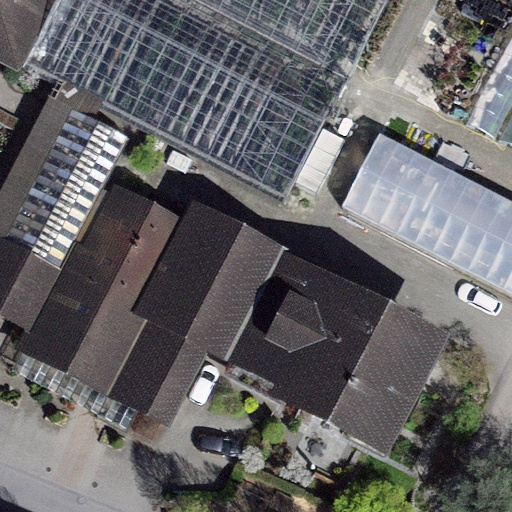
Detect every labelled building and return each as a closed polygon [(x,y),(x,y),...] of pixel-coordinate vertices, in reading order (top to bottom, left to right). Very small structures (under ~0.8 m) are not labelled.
[(0,0),(0,64),(21,75),(23,71),(59,0),(0,0)] [(59,0),(23,71),(54,87),(101,112),(283,207),(389,0),(59,0)] [(101,112),(54,87),(0,196),(0,239),(59,272),(129,138),(97,123),(101,112)] [(511,203),(379,136),(344,209),(511,295),(511,203)] [(387,458),(451,339),(193,202),(182,220),(113,185),(66,275),(59,272),(0,239),(0,319),(26,333),(16,352),(170,430),(212,354),(276,387),(271,399),(387,458)]
